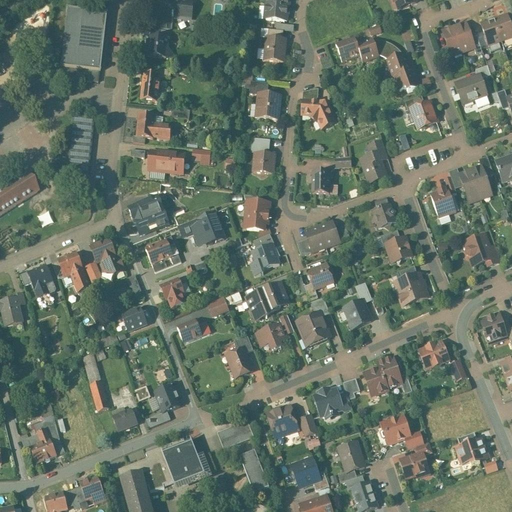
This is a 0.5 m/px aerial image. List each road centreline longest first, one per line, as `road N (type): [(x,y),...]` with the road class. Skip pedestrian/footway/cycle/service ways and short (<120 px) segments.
road 1 (residential): [(453,313),(196,422)]
road 2 (residential): [(303,0),(308,72),(293,92),(285,219)]
road 3 (residential): [(116,219),(110,184),(128,0)]
road 4 (residential): [(196,422),(116,219)]
road 5 (residential): [(460,138),(420,25),(486,0)]
road 6 (residential): [(25,487),(196,422)]
road 7 (residential): [(453,313),(404,188)]
road 8 (residential): [(116,219),(0,265)]
road 9 (residential): [(285,219),(307,220),(404,188)]
